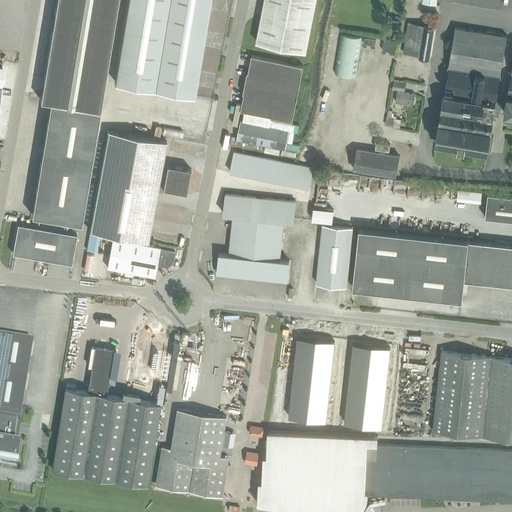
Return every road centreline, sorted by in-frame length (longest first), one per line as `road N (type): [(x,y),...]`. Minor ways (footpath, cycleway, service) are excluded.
road 1 (unclassified): [(511,334),(202,301)]
road 2 (unclassified): [(242,0),(187,279)]
road 3 (unclassified): [(0,202),(35,0)]
road 4 (unknown): [(266,308),(238,468)]
road 5 (unclassified): [(161,297),(0,279)]
